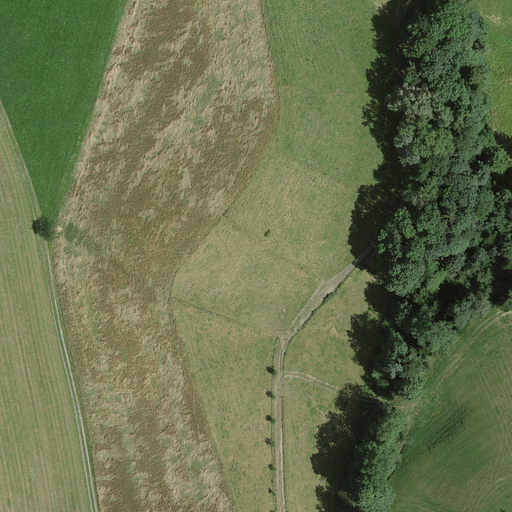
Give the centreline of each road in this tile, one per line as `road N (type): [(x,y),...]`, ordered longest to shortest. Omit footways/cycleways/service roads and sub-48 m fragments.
road 1 (track): [(0,110),(43,236),(94,511)]
road 2 (track): [(366,250),(283,346),(282,511)]
